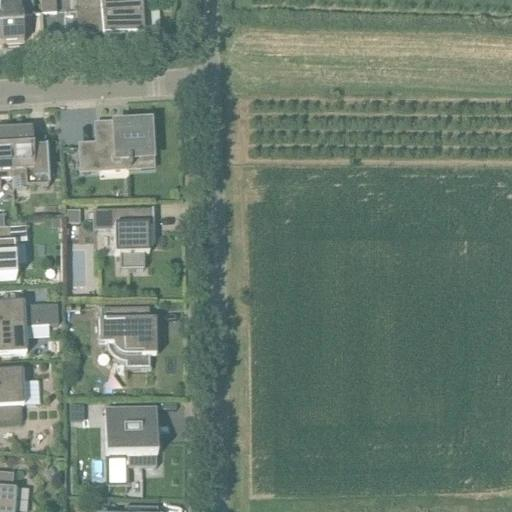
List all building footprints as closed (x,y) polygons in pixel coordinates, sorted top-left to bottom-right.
[(0,0),(0,33),(1,47),(22,46),(21,19),(33,18),(31,0),(0,0)] [(39,0),(41,17),(56,17),(54,0),(39,0)] [(101,41),(125,40),(143,39),(140,0),(119,0),(120,4),(99,5),(100,12),(76,13),(77,39),(101,38),(101,41)] [(127,172),(151,171),(148,126),(96,129),(97,149),(80,150),(81,175),(100,174),(99,165),(126,164),(127,172)] [(9,135),(12,182),(25,181),(25,190),(47,189),(45,160),(32,161),(30,134),(9,135)] [(0,182),(12,182),(9,135),(0,135),(0,182)] [(147,250),(153,250),(152,213),(92,214),(92,234),(113,234),(114,259),(119,259),(119,274),(143,274),(143,258),(148,258),(147,250)] [(0,283),(14,283),(12,247),(9,247),(8,231),(0,231),(0,283)] [(0,359),(25,358),(23,329),(57,327),(55,307),(22,309),(21,306),(0,307),(0,359)] [(148,373),(148,361),(154,361),(154,325),(148,325),(148,313),(100,313),(100,325),(97,326),(98,349),(106,349),(106,353),(107,356),(109,359),(111,362),(114,364),(117,366),(121,367),(124,367),(124,373),(148,373)] [(0,427),(20,427),(19,411),(22,411),(20,375),(0,375),(0,427)] [(68,408),(68,425),(83,425),(83,408),(68,408)] [(155,461),(156,461),(155,412),(103,412),(104,461),(127,460),(127,472),(155,472),(155,461)] [(0,511),(12,511),(14,494),(11,494),(12,478),(0,476),(0,511)]
